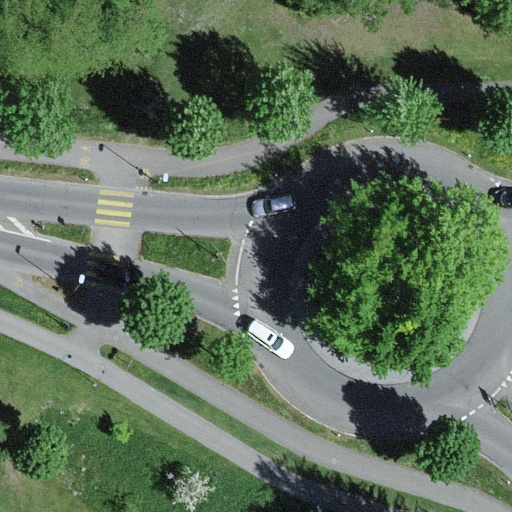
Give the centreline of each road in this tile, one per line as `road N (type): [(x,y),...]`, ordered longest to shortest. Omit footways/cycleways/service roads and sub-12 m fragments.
road 1 (primary): [(277,271),(281,336),(319,390),(380,415),(413,414),(473,386)]
road 2 (primary): [(501,243),(453,193),(392,177),(331,195),(288,241),(277,271)]
road 3 (primary): [(277,271),(0,223)]
